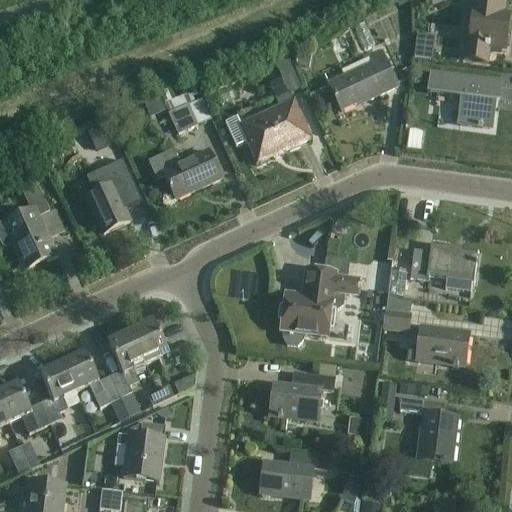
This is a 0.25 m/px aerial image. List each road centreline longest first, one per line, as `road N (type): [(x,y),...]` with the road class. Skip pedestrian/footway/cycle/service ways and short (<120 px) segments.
road 1 (residential): [(175,273),(366,178),(396,172),(511,194)]
road 2 (residential): [(185,511),(205,340),(175,273)]
road 3 (residential): [(0,352),(175,273)]
